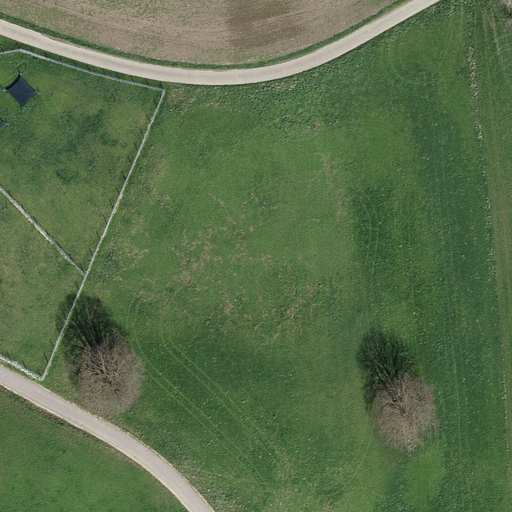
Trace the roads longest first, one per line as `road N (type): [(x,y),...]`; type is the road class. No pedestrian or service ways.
road 1 (track): [(0,31),(67,56),(175,79),(263,76),(324,57),(428,0)]
road 2 (track): [(0,375),(143,460),(192,511)]
